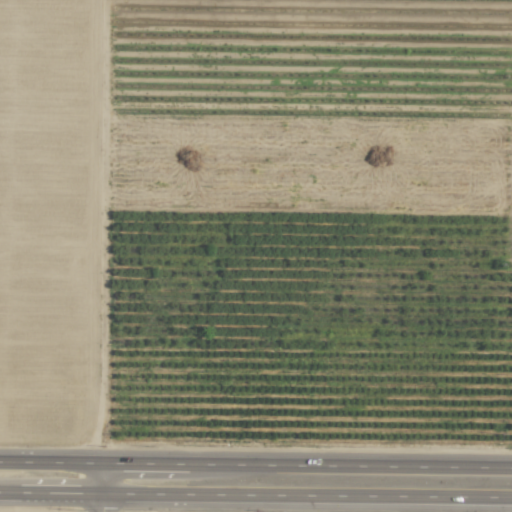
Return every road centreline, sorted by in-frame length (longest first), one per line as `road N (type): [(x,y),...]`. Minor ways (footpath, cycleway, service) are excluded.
road 1 (primary): [(511,468),(0,461)]
road 2 (primary): [(0,491),(511,497)]
